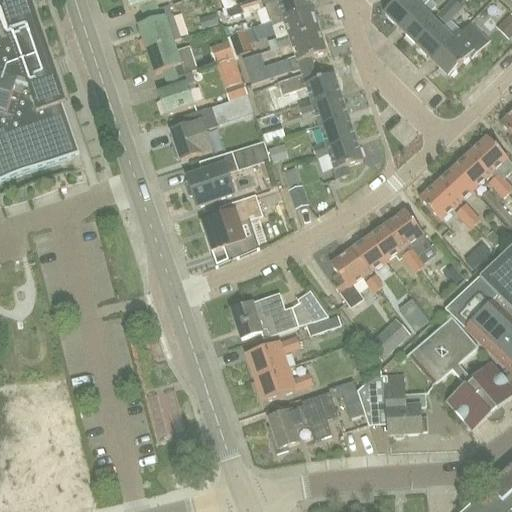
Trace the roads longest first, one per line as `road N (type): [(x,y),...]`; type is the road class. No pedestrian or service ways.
road 1 (residential): [(173,294),(305,243),(379,197),(443,140)]
road 2 (tertiary): [(173,294),(75,0)]
road 3 (residential): [(243,497),(460,473),(511,445)]
road 4 (tertiary): [(243,497),(173,294)]
road 5 (residential): [(346,0),(369,68),(443,140)]
